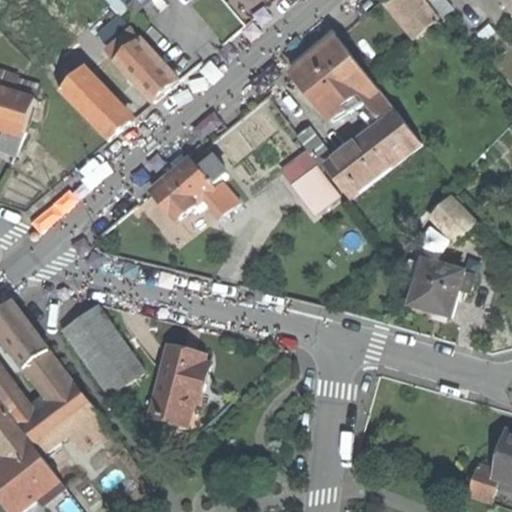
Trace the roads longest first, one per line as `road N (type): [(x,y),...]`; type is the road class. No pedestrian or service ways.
road 1 (secondary): [(28,258),(325,0)]
road 2 (residential): [(28,258),(346,341)]
road 3 (residential): [(322,511),(346,341)]
road 4 (residential): [(346,341),(511,385)]
